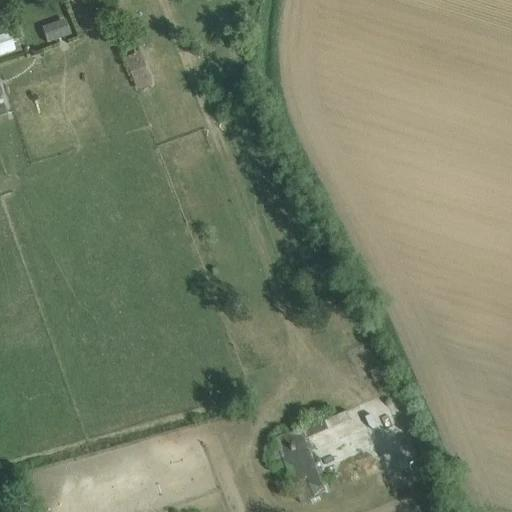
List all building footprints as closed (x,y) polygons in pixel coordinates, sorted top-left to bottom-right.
[(42,29),(47,44),(70,36),(65,20),(42,29)] [(0,55),(21,48),(14,29),(0,34),(0,55)] [(142,50),(127,56),(140,87),(155,81),(142,50)] [(0,105),(8,103),(3,84),(0,84),(0,105)] [(301,430),(273,441),(299,504),(326,493),(301,430)]
